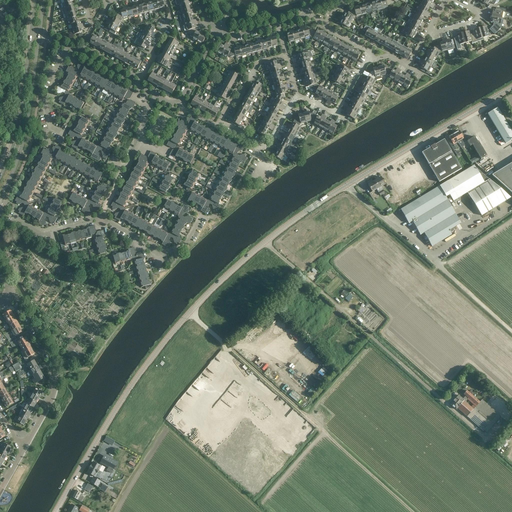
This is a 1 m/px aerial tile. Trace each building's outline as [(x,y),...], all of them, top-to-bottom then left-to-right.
[(148,0),(145,0),(149,12),(154,11),(152,2),(149,3),(148,0)] [(156,0),(160,9),(165,8),(162,0),(156,0)] [(379,0),(383,9),(388,8),(388,6),(387,6),(385,0),(379,0)] [(61,8),(58,9),(59,11),(73,7),(72,4),(73,3),(73,1),(65,3),(63,4),(60,4),(61,9),(61,8)] [(191,1),(179,5),(181,10),(189,7),(189,4),(192,3),(191,1)] [(423,1),(420,5),(428,10),(430,7),(433,9),(434,7),(423,1)] [(138,2),(135,3),(139,15),(144,14),(142,5),(139,6),(138,2)] [(372,2),(369,2),(372,12),(377,11),(375,2),(372,3),(372,2)] [(127,5),(125,6),(128,18),(134,16),(131,8),(128,9),(127,5)] [(361,5),(359,5),(362,15),(367,14),(365,5),(362,6),(361,5)] [(420,5),(418,10),(429,16),(430,14),(427,13),(428,10),(420,5)] [(118,14),(115,19),(122,22),(123,19),(128,18),(125,6),(123,7),(124,10),(121,11),(121,13),(118,14)] [(73,7),(59,11),(59,12),(62,12),(62,11),(63,15),(76,11),(75,9),(74,10),(73,7)] [(493,9),(492,16),(502,18),(504,18),(506,9),(497,8),(497,10),(493,9)] [(341,15),(340,17),(351,23),(354,18),(357,17),(355,10),(349,12),(347,14),(346,13),(344,16),(341,15)] [(418,10),(415,15),(423,19),(425,17),(428,18),(429,16),(418,10)] [(65,20),(67,20),(76,17),(75,14),(76,14),(76,11),(63,15),(64,19),(61,19),(62,21),(65,20)] [(194,11),(182,15),(179,16),(181,21),(184,20),(192,18),(192,15),(195,14),(194,11)] [(409,18),(412,20),(424,26),(425,24),(422,22),(423,19),(415,15),(412,13),(409,18)] [(495,26),(493,28),(497,32),(501,28),(502,24),(501,24),(502,18),(492,16),(490,22),(495,23),(495,26)] [(351,23),(340,17),(339,19),(342,20),(340,23),(348,28),(351,23)] [(109,19),(108,21),(119,27),(122,22),(115,19),(114,18),(112,21),(109,19)] [(412,20),(410,24),(418,29),(419,26),(423,28),(424,26),(412,20)] [(119,27),(108,21),(107,23),(110,25),(108,28),(111,29),(109,32),(114,35),(116,32),(119,27)] [(185,25),(183,26),(184,32),(189,30),(195,28),(195,25),(198,24),(197,22),(185,25)] [(406,23),(404,27),(407,29),(419,35),(420,33),(417,32),(418,29),(410,24),(406,23)] [(147,25),(145,30),(156,36),(157,34),(154,32),(155,29),(147,25)] [(304,25),(302,26),(305,38),(311,37),(313,38),(317,32),(311,29),(308,30),(308,28),(305,29),(304,25)] [(85,26),(73,29),(74,35),(78,34),(79,37),(83,36),(82,33),(83,32),(82,29),(85,28),(85,26)] [(365,27),(363,31),(366,33),(364,36),(367,38),(367,37),(370,38),(374,30),(367,26),(365,27)] [(486,26),(480,28),(483,38),(489,36),(486,26)] [(376,28),(374,30),(370,38),(373,40),(372,41),(374,42),(379,33),(380,31),(381,28),(380,27),(379,29),(376,28)] [(196,31),(195,28),(189,30),(190,36),(193,38),(192,39),(197,42),(203,31),(201,30),(199,33),(196,31)] [(294,28),(291,29),(295,41),(300,40),(297,31),(295,32),(294,28)] [(475,33),(473,34),(475,42),(478,41),(484,40),(483,38),(480,28),(474,29),(475,33)] [(407,29),(404,34),(413,39),(414,36),(417,38),(419,35),(407,29)] [(145,30),(142,35),(150,39),(151,36),(154,38),(156,36),(145,30)] [(317,32),(313,38),(318,41),(323,32),(321,31),(320,32),(318,30),(317,32)] [(203,31),(197,42),(202,45),(206,37),(203,35),(205,32),(203,31)] [(469,31),(463,33),(466,43),(472,41),(472,43),(472,44),(475,44),(475,42),(473,34),(470,35),(469,31)] [(323,32),(318,41),(323,43),(327,36),(325,34),(325,33),(323,32)] [(138,33),(135,37),(137,38),(150,46),(152,43),(148,42),(150,39),(142,35),(138,33)] [(379,33),(374,42),(376,43),(377,42),(379,43),(384,35),(379,33)] [(458,38),(454,39),(457,50),(461,48),(460,45),(466,43),(463,33),(457,35),(458,38)] [(92,46),(94,47),(99,38),(94,35),(90,43),(92,44),(92,46)] [(272,35),(269,35),(273,48),(278,46),(276,37),(273,38),(272,35)] [(384,35),(379,43),(382,45),(381,46),(383,47),(388,38),(384,35)] [(330,37),(327,36),(323,43),(328,46),(333,37),(331,36),(330,37)] [(333,37),(328,46),(332,49),(337,41),(334,39),(335,38),(333,37)] [(444,38),(448,50),(449,54),(454,53),(451,40),(447,41),(446,37),(444,38)] [(99,38),(94,47),(96,48),(97,47),(99,48),(104,40),(99,38)] [(137,38),(135,42),(134,44),(136,45),(137,44),(139,46),(138,48),(143,50),(144,49),(145,49),(146,46),(149,48),(150,46),(137,38)] [(179,43),(171,38),(168,43),(176,48),(176,49),(178,50),(179,48),(177,47),(179,43)] [(261,38),(259,38),(263,51),(268,49),(265,40),(262,41),(261,38)] [(388,38),(383,47),(386,48),(386,47),(389,49),(393,41),(388,38)] [(104,40),(99,48),(102,50),(101,51),(103,52),(108,43),(104,40)] [(251,41),(249,41),(252,54),(257,52),(255,43),(252,44),(251,41)] [(337,41),(332,49),(337,51),(342,42),(340,41),(339,42),(337,41)] [(393,41),(389,49),(391,50),(391,51),(393,52),(398,43),(393,41)] [(342,42),(337,51),(342,54),(346,46),(344,44),(344,43),(342,42)] [(108,43),(103,52),(105,53),(106,52),(109,53),(113,45),(108,43)] [(114,43),(113,45),(109,53),(111,55),(111,56),(113,57),(118,47),(120,44),(118,43),(117,45),(114,43)] [(176,48),(168,43),(165,48),(174,53),(176,49),(176,48)] [(217,53),(222,56),(228,44),(226,43),(224,46),(221,45),(217,53)] [(398,43),(393,52),(395,54),(396,52),(398,54),(403,46),(398,43)] [(228,44),(222,56),(227,58),(228,57),(230,58),(236,56),(234,49),(231,50),(228,49),(230,45),(228,44)] [(241,44),(238,44),(242,56),(247,55),(244,46),(242,47),(241,44)] [(427,49),(426,52),(437,58),(439,53),(442,52),(440,45),(434,47),(433,49),(431,48),(430,51),(427,49)] [(349,47),(346,46),(342,54),(346,56),(351,47),(349,46),(349,47)] [(407,48),(403,46),(398,54),(401,55),(400,56),(402,58),(407,48)] [(118,47),(113,57),(115,58),(115,57),(118,59),(123,51),(122,51),(123,48),(120,47),(119,47),(118,47)] [(354,49),(351,47),(346,56),(351,59),(356,51),(353,50),(354,49)] [(165,48),(163,53),(171,57),(171,58),(173,59),(174,58),(172,57),(174,53),(165,48)] [(412,51),(407,48),(402,58),(404,59),(405,57),(408,59),(412,51)] [(123,51),(118,59),(121,60),(120,61),(122,62),(127,53),(123,51)] [(356,51),(351,59),(356,62),(361,53),(359,51),(358,53),(356,51)] [(300,58),(297,59),(297,61),(310,58),(312,57),(310,52),(308,52),(299,55),(300,58)] [(437,58),(426,52),(424,54),(428,55),(426,58),(434,62),(437,58)] [(127,53),(122,62),(124,64),(125,62),(128,64),(132,56),(127,53)] [(163,53),(160,57),(168,62),(171,58),(171,57),(163,53)] [(132,56),(128,64),(130,65),(130,67),(132,68),(137,59),(132,56)] [(160,57),(157,62),(166,67),(168,62),(160,57)] [(421,59),(420,61),(431,67),(434,68),(436,64),(434,63),(434,62),(426,58),(425,61),(421,59)] [(137,59),(132,68),(134,69),(134,68),(137,69),(142,61),(137,59)] [(270,61),(265,63),(267,70),(269,70),(281,66),(281,64),(277,65),(276,62),(271,63),(270,61)] [(431,67),(420,61),(419,63),(422,65),(421,68),(429,72),(431,67)] [(80,77),(85,68),(86,66),(81,63),(80,65),(78,64),(77,66),(79,71),(77,73),(79,77),(80,77)] [(300,69),(300,72),(313,68),(311,63),(302,66),(303,68),(300,69)] [(381,67),(379,67),(381,76),(387,74),(389,76),(393,70),(387,67),(385,68),(384,64),(381,65),(381,67)] [(340,65),(337,70),(345,74),(346,72),(349,74),(351,71),(340,65)] [(66,72),(68,73),(77,78),(77,77),(76,73),(75,72),(73,67),(71,66),(70,68),(69,67),(66,72)] [(281,66),(269,70),(271,75),(279,72),(279,69),(282,68),(281,66)] [(368,77),(376,81),(377,81),(376,80),(382,79),(381,76),(379,67),(376,68),(375,67),(373,68),(374,71),(371,72),(368,77)] [(84,79),(89,71),(86,70),(86,69),(85,68),(80,77),(84,79)] [(393,70),(389,76),(388,78),(393,80),(399,69),(397,68),(396,71),(393,70)] [(399,69),(393,80),(398,83),(402,75),(400,74),(402,70),(399,69)] [(337,70),(334,75),(345,81),(347,79),(343,77),(345,74),(337,70)] [(89,82),(94,74),(94,73),(92,72),(91,72),(89,71),(84,79),(89,82)] [(230,71),(227,75),(227,76),(235,80),(238,75),(230,71)] [(147,81),(152,83),(157,75),(158,75),(159,73),(158,72),(156,75),(152,72),(147,81)] [(68,76),(67,78),(74,82),(77,78),(68,73),(68,74),(68,76)] [(303,80),(303,82),(315,79),(314,73),(305,76),(306,79),(303,80)] [(402,75),(398,83),(403,86),(409,74),(407,73),(405,76),(402,75)] [(94,84),(99,76),(97,75),(96,75),(94,74),(89,82),(94,84)] [(227,76),(227,75),(225,74),(224,75),(226,76),(224,80),(233,85),(235,80),(227,76)] [(409,74),(403,86),(408,88),(412,80),(409,79),(411,76),(409,74)] [(157,75),(152,83),(157,86),(162,78),(158,75),(157,75)] [(345,81),(334,75),(332,80),(340,84),(341,81),(344,83),(345,81)] [(98,87),(103,79),(101,78),(100,76),(99,76),(94,84),(98,87)] [(284,76),(272,80),(274,85),(282,82),(282,80),(285,79),(284,76)] [(162,78),(157,86),(162,89),(166,80),(167,81),(169,78),(167,77),(166,80),(162,78)] [(363,78),(362,80),(373,86),(376,81),(368,77),(366,80),(363,78)] [(64,81),(63,83),(64,83),(71,87),(74,82),(67,78),(66,81),(64,81)] [(104,90),(108,82),(109,81),(107,80),(105,80),(103,79),(98,87),(104,90)] [(315,79),(303,82),(304,84),(308,83),(308,87),(310,86),(311,89),(316,92),(320,86),(317,84),(315,79)] [(166,80),(162,89),(167,91),(171,83),(167,81),(166,80)] [(224,80),(222,84),(222,85),(230,90),(233,85),(224,80)] [(373,86),(362,80),(361,82),(364,84),(363,86),(370,91),(373,86)] [(108,92),(113,83),(111,83),(110,83),(108,82),(104,90),(108,92)] [(250,88),(259,93),(261,88),(260,87),(262,85),(257,82),(255,84),(254,84),(252,87),(251,86),(250,88)] [(61,86),(61,87),(69,92),(71,87),(64,83),(63,85),(61,86)] [(112,95),(117,87),(115,85),(114,84),(113,83),(108,92),(112,95)] [(171,83),(167,91),(172,94),(176,86),(171,83)] [(220,83),(219,85),(221,86),(219,90),(227,94),(230,90),(222,85),(222,84),(220,83)] [(69,92),(61,87),(58,86),(55,91),(57,92),(56,93),(59,94),(63,93),(65,94),(69,93),(69,92)] [(117,98),(122,89),(120,88),(119,87),(117,86),(117,87),(112,95),(117,98)] [(320,86),(316,92),(315,93),(318,95),(316,98),(319,99),(325,88),(320,86)] [(358,87),(357,89),(368,96),(370,91),(363,86),(361,89),(358,87)] [(282,102),(285,97),(284,94),(285,93),(285,90),(288,89),(287,87),(275,90),(277,96),(275,98),(282,102)] [(259,93),(250,88),(249,90),(250,91),(248,93),(256,98),(258,94),(259,95),(260,96),(262,97),(263,95),(260,94),(259,93)] [(319,99),(321,100),(322,97),(325,99),(329,91),(325,88),(319,99)] [(124,91),(122,89),(117,98),(122,100),(124,98),(126,94),(127,91),(125,90),(124,91)] [(368,96),(357,89),(356,92),(359,93),(357,96),(365,100),(368,96)] [(219,90),(216,95),(225,99),(227,94),(219,90)] [(329,91),(325,99),(328,100),(326,103),(328,104),(334,93),(329,91)] [(246,95),(245,97),(254,102),(256,98),(248,93),(247,96),(246,95)] [(334,93),(328,104),(330,106),(332,102),(335,104),(339,96),(334,93)] [(65,103),(70,95),(69,94),(65,95),(64,97),(60,98),(58,100),(60,101),(59,103),(64,106),(65,103)] [(70,95),(65,103),(67,104),(68,103),(70,105),(74,97),(70,95)] [(191,104),(195,107),(200,99),(195,96),(191,104)] [(353,97),(352,99),(363,105),(365,100),(357,96),(356,99),(353,97)] [(74,97),(70,105),(73,106),(73,107),(75,108),(79,100),(74,97)] [(245,100),(243,103),(251,107),(254,102),(245,97),(243,99),(245,100)] [(282,102),(275,98),(273,103),(284,109),(285,107),(282,106),(283,103),(282,102)] [(200,99),(195,107),(200,110),(205,101),(205,102),(207,99),(205,99),(204,101),(200,99)] [(363,105),(352,99),(350,101),(354,103),(352,105),(360,110),(363,105)] [(79,100),(75,108),(76,109),(77,108),(80,110),(84,103),(79,100)] [(205,101),(200,110),(205,112),(209,104),(205,102),(205,101)] [(132,108),(129,106),(125,104),(123,103),(120,108),(129,112),(130,110),(131,109),(132,108)] [(240,105),(239,107),(248,112),(251,107),(243,103),(242,105),(240,105)] [(284,109),(273,103),(270,108),(278,112),(279,110),(282,111),(284,109)] [(209,104),(205,112),(210,115),(214,107),(215,107),(216,105),(215,104),(213,106),(209,104)] [(348,106),(346,108),(357,114),(360,110),(352,105),(351,108),(348,106)] [(214,107),(210,115),(215,118),(219,109),(215,107),(214,107)] [(238,109),(239,110),(238,112),(246,117),(248,112),(239,107),(238,109)] [(120,108),(118,112),(127,117),(127,116),(127,114),(129,112),(120,108)] [(270,108),(267,113),(278,119),(280,117),(276,115),(278,112),(270,108)] [(357,114),(346,108),(345,110),(348,112),(347,115),(355,119),(357,114)] [(511,140),(511,132),(498,108),(487,114),(496,128),(505,144),(511,140)] [(307,113),(304,113),(306,122),(312,121),(314,122),(318,116),(312,113),(310,114),(309,111),(306,111),(307,113)] [(118,112),(115,117),(124,122),(125,120),(125,119),(126,117),(127,118),(127,117),(118,112)] [(246,117),(238,112),(236,115),(235,114),(234,116),(243,121),(246,117)] [(267,113),(265,117),(273,122),(274,119),(277,121),(278,119),(267,113)] [(296,118),(293,123),(299,126),(301,124),(306,122),(304,113),(301,114),(300,113),(298,114),(299,117),(296,118)] [(321,117),(318,116),(314,122),(313,124),(318,126),(324,115),(322,114),(321,117)] [(324,115),(318,126),(323,129),(327,121),(325,120),(327,117),(324,115)] [(243,121),(234,116),(233,118),(234,119),(232,122),(240,126),(243,121)] [(80,120),(79,122),(87,126),(90,121),(82,117),(81,120),(80,120)] [(113,122),(122,127),(122,126),(121,126),(122,124),(123,124),(124,122),(115,117),(113,122)] [(190,119),(188,118),(187,120),(188,125),(188,126),(189,131),(190,131),(195,122),(196,120),(191,117),(190,119)] [(265,117),(262,122),(273,128),(274,126),(271,124),(273,122),(265,117)] [(327,121),(323,129),(328,132),(334,121),(332,119),(330,123),(327,121)] [(176,125),(178,127),(179,127),(187,131),(188,131),(186,127),(185,126),(183,121),(181,120),(180,121),(178,120),(176,125)] [(334,121),(328,132),(333,134),(337,126),(334,125),(336,122),(334,121)] [(78,125),(77,127),(84,131),(87,126),(79,122),(78,123),(78,125)] [(122,127),(113,122),(110,127),(118,131),(119,129),(121,128),(122,127)] [(195,122),(190,131),(195,133),(199,125),(196,124),(196,123),(195,122)] [(262,122),(260,127),(267,131),(269,129),(272,130),(273,128),(262,122)] [(288,124),(287,126),(298,132),(301,127),(299,126),(293,123),(291,126),(288,124)] [(199,125),(195,133),(199,136),(204,128),(204,127),(202,126),(201,126),(199,125)] [(298,132),(287,126),(286,128),(289,130),(288,133),(296,137),(298,132)] [(74,130),(74,131),(82,136),(84,131),(77,127),(76,129),(74,130)] [(118,131),(110,127),(107,131),(116,136),(117,135),(117,133),(118,131)] [(178,130),(177,132),(184,136),(187,131),(179,127),(178,128),(178,130)] [(267,131),(260,127),(257,132),(268,138),(269,136),(266,134),(267,131)] [(204,128),(199,136),(204,138),(209,130),(207,129),(206,129),(204,128)] [(74,131),(73,131),(71,130),(68,135),(70,136),(69,137),(71,138),(76,137),(77,138),(82,137),(82,136),(74,131)] [(209,130),(204,138),(209,141),(213,133),(211,132),(210,130),(209,130)] [(455,133),(454,134),(462,148),(464,146),(463,143),(465,142),(458,130),(455,132),(455,133)] [(116,136),(107,131),(105,136),(114,141),(113,140),(114,138),(115,138),(116,136)] [(173,136),(182,141),(184,136),(177,132),(176,134),(174,135),(173,136)] [(213,133),(209,141),(213,144),(218,135),(217,134),(216,134),(213,133)] [(286,135),(283,134),(282,136),(293,142),(296,137),(288,133),(286,135)] [(462,148),(454,134),(452,135),(452,134),(448,136),(450,140),(448,141),(454,150),(458,148),(455,143),(458,142),(461,148),(462,148)] [(218,135),(213,144),(218,146),(223,137),(221,136),(220,137),(219,136),(219,135),(218,135)] [(114,141),(105,136),(102,141),(110,145),(111,143),(113,142),(114,141)] [(179,146),(182,141),(173,136),(173,137),(174,137),(173,139),(172,140),(171,141),(173,142),(177,144),(179,146)] [(293,142),(282,136),(281,138),(284,139),(282,142),(290,146),(293,142)] [(218,146),(216,149),(220,151),(221,152),(223,149),(227,140),(225,139),(224,138),(223,137),(218,146)] [(477,142),(474,137),(467,141),(470,146),(472,145),(481,159),(487,156),(478,141),(477,142)] [(77,150),(78,147),(83,139),(82,139),(82,138),(78,139),(77,141),(72,142),(71,144),(73,145),(72,147),(77,150)] [(83,148),(87,141),(83,139),(78,147),(80,148),(81,147),(83,148)] [(227,140),(223,149),(227,151),(232,143),(230,142),(229,141),(227,139),(227,140)] [(444,139),(435,145),(421,153),(439,182),(462,169),(444,139)] [(88,152),(92,144),(87,141),(83,148),(82,149),(83,150),(84,151),(86,151),(88,152)] [(102,141),(100,145),(109,150),(109,149),(109,148),(110,145),(102,141)] [(278,143),(277,145),(288,151),(290,146),(282,142),(281,145),(278,143)] [(232,143),(227,151),(232,154),(237,145),(236,144),(234,144),(232,143)] [(238,143),(237,145),(232,154),(232,155),(237,153),(238,152),(242,151),(243,148),(242,148),(243,146),(238,143)] [(92,144),(88,152),(90,153),(90,154),(92,155),(97,146),(92,144)] [(60,150),(61,148),(56,145),(54,146),(52,149),(54,153),(53,155),(54,159),(55,159),(60,150)] [(99,146),(100,150),(101,151),(103,157),(102,158),(106,160),(110,151),(109,150),(100,145),(99,146)] [(288,151),(277,145),(276,147),(279,149),(277,152),(285,156),(288,151)] [(92,155),(90,157),(99,162),(101,158),(100,158),(98,152),(99,151),(97,146),(92,155)] [(41,154),(43,155),(52,160),(53,159),(51,155),(50,154),(49,150),(46,148),(46,150),(44,149),(41,154)] [(180,148),(178,151),(176,154),(175,157),(177,157),(178,157),(180,158),(185,151),(180,148)] [(61,151),(60,150),(55,159),(59,161),(64,153),(61,152),(61,151)] [(189,154),(185,151),(180,158),(183,160),(183,161),(185,162),(189,154)] [(285,156),(277,152),(276,154),(273,152),(271,155),(282,161),(283,160),(285,162),(288,158),(285,156)] [(64,153),(59,161),(64,164),(69,155),(67,154),(66,155),(64,153)] [(194,156),(189,154),(185,162),(186,163),(187,162),(190,164),(194,156)] [(233,157),(230,162),(238,166),(240,163),(241,163),(242,162),(244,163),(247,158),(245,157),(245,156),(243,154),(239,156),(237,155),(233,156),(233,157)] [(52,160),(43,155),(42,156),(43,158),(41,160),(49,164),(52,160)] [(64,164),(69,167),(74,158),(72,157),(71,157),(69,156),(70,155),(69,155),(64,164)] [(154,158),(152,161),(151,164),(155,166),(159,159),(157,158),(157,157),(155,156),(154,158)] [(73,169),(78,161),(76,160),(75,159),(74,158),(69,167),(73,169)] [(159,159),(155,166),(160,169),(165,161),(163,160),(162,160),(159,159)] [(49,164),(41,160),(40,162),(39,163),(38,165),(39,165),(38,165),(46,170),(49,164)] [(78,172),(83,164),(81,163),(80,161),(78,160),(78,161),(73,169),(78,172)] [(146,163),(142,161),(139,160),(138,161),(138,163),(137,165),(145,169),(148,164),(146,163)] [(165,161),(160,169),(165,172),(166,169),(169,171),(170,169),(168,167),(170,164),(168,163),(167,163),(165,162),(165,161)] [(238,166),(230,162),(228,166),(237,171),(237,169),(237,168),(238,166)] [(511,163),(492,175),(511,193),(511,163)] [(83,174),(88,166),(87,165),(85,165),(83,164),(78,172),(83,174)] [(46,170),(38,165),(37,167),(36,168),(35,169),(44,174),(46,170)] [(135,168),(134,169),(143,174),(145,169),(137,165),(136,167),(135,168)] [(87,177),(92,169),(90,168),(90,167),(88,166),(83,174),(87,177)] [(237,171),(228,166),(225,171),(234,176),(235,174),(235,173),(236,171),(237,172),(237,171)] [(443,184),(446,189),(444,190),(447,196),(449,195),(453,201),(489,180),(477,168),(476,169),(474,166),(443,184)] [(92,169),(87,177),(92,180),(97,171),(95,170),(94,169),(93,168),(92,169)] [(389,168),(385,171),(390,181),(395,179),(389,168)] [(44,174),(35,169),(34,170),(35,172),(34,174),(33,173),(42,178),(44,174)] [(132,172),(131,174),(140,179),(143,174),(134,169),(133,170),(134,170),(133,172),(132,172)] [(100,172),(97,171),(92,180),(97,182),(99,180),(102,182),(105,181),(108,176),(102,172),(102,173),(101,172),(100,172)] [(190,174),(189,176),(197,180),(200,175),(192,171),(191,174),(190,174)] [(234,176),(225,171),(223,176),(232,181),(232,180),(231,180),(232,178),(233,177),(234,176)] [(39,183),(42,178),(33,173),(32,175),(32,176),(31,179),(39,183)] [(166,174),(163,179),(171,183),(172,181),(173,181),(174,179),(170,177),(172,174),(170,173),(168,176),(166,174)] [(140,179),(131,174),(130,176),(131,177),(129,179),(137,183),(140,179)] [(188,178),(187,181),(194,185),(197,180),(189,176),(188,177),(188,178)] [(232,181),(223,176),(220,180),(228,185),(229,183),(231,182),(232,181)] [(385,184),(381,177),(374,181),(382,195),(384,194),(381,187),(385,184)] [(39,183),(31,179),(29,181),(28,182),(27,183),(36,188),(39,183)] [(137,183),(129,179),(128,181),(127,182),(126,183),(135,188),(137,183)] [(163,179),(161,184),(169,188),(170,187),(169,186),(171,183),(163,179)] [(228,185),(220,180),(217,185),(226,190),(227,188),(227,187),(228,185)] [(490,180),(468,194),(481,216),(510,198),(490,180)] [(186,183),(184,183),(183,185),(187,187),(186,190),(188,191),(189,188),(191,190),(194,185),(187,181),(186,183)] [(382,195),(374,181),(368,185),(372,192),(376,190),(380,196),(382,195)] [(96,190),(103,194),(104,192),(105,191),(106,190),(108,191),(111,185),(105,182),(102,183),(101,186),(98,185),(96,190)] [(36,188),(27,183),(27,185),(27,186),(26,188),(25,187),(25,188),(26,188),(34,192),(36,188)] [(135,188),(126,183),(126,184),(125,186),(124,187),(123,188),(132,193),(135,188)] [(169,188),(161,184),(158,189),(165,193),(167,190),(168,190),(169,188)] [(226,190),(217,185),(215,190),(224,195),(224,194),(223,194),(224,192),(225,192),(226,190)] [(453,228),(461,224),(446,197),(447,196),(444,190),(442,191),(440,186),(401,210),(408,224),(412,221),(420,235),(424,233),(432,247),(452,235),(450,233),(454,231),(453,228)] [(34,192),(26,188),(25,188),(24,189),(24,191),(23,193),(31,198),(34,192)] [(121,192),(121,193),(130,198),(132,193),(123,188),(122,190),(123,191),(122,193),(121,192)] [(96,190),(93,195),(100,199),(101,199),(102,198),(102,196),(103,194),(96,190)] [(224,195),(215,190),(212,194),(220,199),(221,197),(223,196),(224,195)] [(78,195),(73,192),(69,200),(72,201),(72,202),(74,203),(78,195)] [(188,200),(190,201),(191,201),(192,202),(192,203),(193,203),(197,195),(192,192),(191,195),(188,193),(187,195),(190,197),(188,200)] [(31,198),(23,193),(22,195),(20,196),(20,197),(28,202),(31,198)] [(120,196),(119,198),(127,202),(130,198),(121,193),(120,194),(120,196)] [(220,199),(212,194),(209,199),(218,204),(219,203),(219,202),(220,199)] [(83,198),(78,195),(74,203),(75,204),(76,204),(79,205),(83,198)] [(93,195),(90,199),(99,204),(99,202),(99,201),(100,199),(93,195)] [(197,195),(193,203),(194,204),(196,204),(198,205),(202,197),(197,195)] [(20,197),(18,196),(15,201),(17,202),(16,203),(18,205),(22,203),(24,204),(29,203),(28,202),(20,197)] [(202,197),(198,205),(200,206),(201,207),(202,208),(207,200),(202,197)] [(51,203),(60,207),(60,205),(60,204),(62,202),(54,198),(51,203)] [(81,207),(83,208),(88,200),(83,198),(79,205),(81,206),(81,207)] [(116,201),(115,202),(124,207),(127,202),(119,198),(117,200),(116,201)] [(99,204),(90,199),(90,200),(91,204),(93,205),(94,209),(96,211),(97,209),(99,210),(101,205),(99,204)] [(209,200),(210,204),(212,205),(213,209),(215,211),(216,209),(218,210),(220,205),(218,204),(209,199),(209,200)] [(90,204),(88,200),(83,208),(81,211),(86,214),(87,212),(89,213),(90,210),(89,206),(90,204)] [(170,202),(167,200),(163,208),(168,210),(173,202),(171,201),(170,202)] [(207,200),(202,208),(200,211),(205,214),(207,212),(208,213),(209,211),(208,206),(209,204),(207,200)] [(115,202),(113,201),(111,206),(113,207),(112,208),(114,210),(118,208),(120,209),(125,208),(124,207),(115,202)] [(174,203),(173,202),(168,210),(173,213),(177,206),(175,204),(174,203)] [(49,207),(56,211),(58,209),(59,209),(60,207),(51,203),(49,207)] [(29,204),(24,206),(24,207),(19,209),(18,211),(19,211),(18,213),(23,216),(25,213),(30,205),(29,205),(29,204)] [(184,204),(182,207),(178,215),(178,216),(182,215),(183,213),(188,212),(189,210),(187,209),(189,207),(184,204)] [(34,208),(30,205),(25,213),(26,214),(28,214),(30,215),(34,208)] [(179,207),(177,206),(173,213),(177,215),(178,215),(182,207),(181,207),(179,207)] [(46,212),(55,216),(55,215),(55,214),(56,211),(49,207),(46,212)] [(34,208),(30,215),(32,216),(33,218),(35,219),(39,211),(34,208)] [(125,210),(125,209),(120,211),(120,212),(115,213),(114,216),(115,216),(114,218),(119,221),(121,219),(125,210)] [(125,210),(121,219),(122,220),(123,219),(126,221),(130,213),(125,210)] [(39,211),(35,219),(35,218),(37,219),(37,220),(39,221),(43,213),(39,211)] [(53,222),(55,223),(57,218),(55,216),(46,212),(47,217),(49,218),(50,222),(52,223),(53,222)] [(43,213),(39,221),(37,224),(42,227),(43,225),(45,225),(46,223),(45,219),(46,217),(44,213),(43,213)] [(130,213),(126,221),(128,222),(128,223),(130,224),(131,224),(135,216),(130,213)] [(139,218),(135,216),(131,224),(133,225),(133,226),(135,227),(139,218)] [(183,216),(178,218),(178,219),(187,223),(189,225),(192,220),(190,218),(191,217),(189,216),(184,217),(183,216)] [(139,218),(135,227),(136,228),(137,227),(139,228),(144,220),(139,218)] [(187,223),(178,219),(176,223),(183,227),(184,225),(186,224),(187,223)] [(139,228),(139,229),(141,230),(142,230),(144,231),(149,223),(144,220),(139,228)] [(149,223),(144,231),(147,232),(147,234),(149,234),(153,226),(149,223)] [(184,227),(183,227),(176,223),(173,228),(181,232),(182,230),(183,229),(184,227)] [(153,226),(149,234),(150,235),(151,235),(153,236),(158,228),(153,226)] [(87,228),(86,230),(84,230),(86,239),(92,238),(91,235),(94,234),(96,231),(90,233),(89,230),(88,228),(87,228)] [(158,228),(153,236),(153,237),(155,238),(156,238),(159,239),(163,231),(158,228)] [(179,234),(181,232),(173,228),(171,232),(179,237),(180,236),(179,234)] [(80,230),(78,231),(81,241),(86,239),(84,230),(81,231),(80,230)] [(73,232),(76,242),(81,241),(78,231),(78,232),(76,233),(75,232),(73,232)] [(163,231),(159,239),(161,240),(161,241),(163,242),(168,233),(163,231)] [(94,239),(96,244),(104,242),(103,239),(103,238),(103,237),(102,237),(99,238),(97,232),(96,235),(97,238),(94,239)] [(179,237),(171,232),(170,233),(171,237),(173,238),(174,243),(176,244),(177,242),(179,244),(182,239),(179,237)] [(163,242),(162,244),(167,247),(168,245),(169,246),(170,244),(169,239),(170,238),(169,233),(168,233),(163,242)] [(60,241),(61,243),(64,242),(65,245),(71,244),(68,235),(66,236),(64,235),(62,235),(64,240),(60,241)] [(126,252),(123,253),(126,261),(131,259),(131,257),(134,256),(136,253),(130,255),(129,252),(128,251),(127,251),(126,252)] [(136,258),(133,259),(135,266),(144,264),(143,261),(144,260),(144,258),(142,259),(139,260),(137,254),(135,257),(136,258)] [(147,269),(137,271),(138,277),(148,274),(147,272),(146,271),(146,269),(147,269)] [(149,279),(140,282),(141,287),(145,286),(146,290),(148,289),(147,286),(151,284),(150,282),(149,282),(149,279)] [(3,315),(5,318),(4,319),(5,321),(7,320),(6,320),(13,316),(11,311),(7,313),(6,312),(3,314),(3,315)] [(13,316),(6,320),(7,320),(9,325),(16,321),(13,316)] [(16,321),(9,325),(12,330),(19,326),(16,321)] [(19,326),(12,330),(16,337),(20,334),(19,334),(22,332),(19,326)] [(16,340),(10,343),(12,347),(18,345),(19,344),(21,348),(29,343),(26,338),(24,339),(23,338),(20,340),(19,338),(16,340)] [(29,343),(21,348),(23,351),(21,352),(22,354),(32,348),(29,343)] [(24,353),(22,354),(25,359),(28,358),(29,357),(30,357),(33,355),(35,354),(32,348),(24,353)] [(28,364),(31,370),(37,366),(34,361),(28,364)] [(19,366),(14,369),(16,372),(17,371),(20,377),(23,375),(20,370),(21,369),(19,366)] [(37,366),(31,370),(28,371),(31,377),(33,375),(33,376),(40,372),(37,366)] [(40,372),(33,376),(35,379),(33,380),(35,384),(39,382),(38,380),(43,377),(40,372)] [(6,388),(0,391),(0,395),(1,397),(8,393),(6,388)] [(36,388),(33,393),(39,397),(43,392),(36,388)] [(297,402),(301,397),(293,390),(289,394),(297,402)] [(458,395),(450,405),(456,410),(457,408),(483,431),(484,430),(487,433),(500,417),(498,415),(498,414),(482,400),(480,402),(467,391),(464,395),(465,396),(463,399),(458,395)] [(8,393),(1,397),(4,402),(11,398),(8,393)] [(33,393),(30,399),(36,403),(39,397),(33,393)] [(11,398),(4,402),(7,407),(14,403),(11,398)] [(30,399),(27,404),(33,408),(36,403),(30,399)] [(27,404),(24,410),(30,414),(33,408),(27,404)] [(24,410),(21,415),(27,419),(30,414),(24,410)] [(14,420),(18,423),(23,426),(27,419),(21,415),(20,415),(18,418),(16,417),(14,420)] [(0,450),(1,451),(7,455),(10,449),(5,446),(6,445),(2,443),(0,445),(0,446),(2,447),(0,450)] [(101,462),(114,469),(117,463),(104,456),(101,462)] [(90,469),(88,473),(95,477),(96,474),(98,473),(99,471),(99,469),(100,466),(93,462),(91,466),(89,469),(90,469)] [(100,481),(94,478),(91,483),(97,487),(100,481)] [(90,493),(93,487),(88,484),(84,490),(90,493)] [(81,502),(84,498),(81,496),(83,494),(76,490),(72,497),(81,502)]
